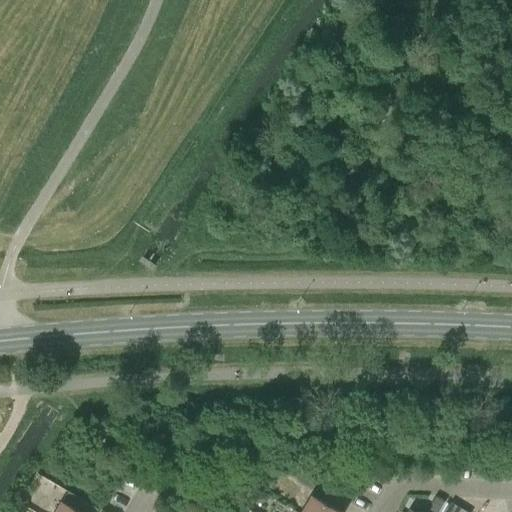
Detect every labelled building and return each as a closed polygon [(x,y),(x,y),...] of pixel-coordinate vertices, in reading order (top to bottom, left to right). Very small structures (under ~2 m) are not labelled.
[(314,483),(299,474),(295,481),(310,490),(314,483)] [(95,511),(98,509),(67,491),(54,511),(95,511)] [(254,500),(260,503),(265,502),(268,496),(259,491),(254,500)] [(339,511),(311,495),(300,511),(339,511)] [(436,498),(430,508),(436,511),(437,511),(443,503),(436,498)]
